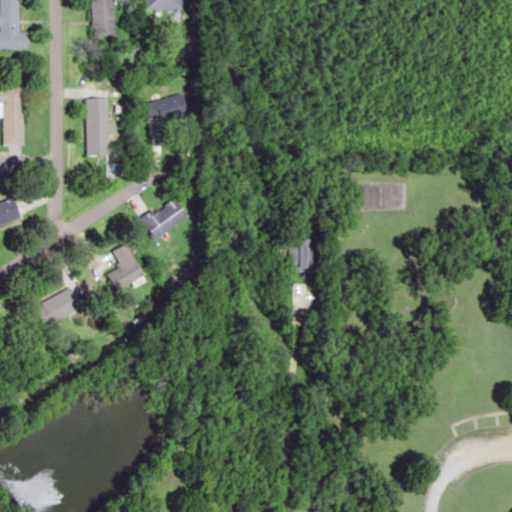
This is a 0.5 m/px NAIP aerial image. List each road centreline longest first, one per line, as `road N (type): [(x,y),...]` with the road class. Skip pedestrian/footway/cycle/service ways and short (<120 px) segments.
road 1 (residential): [(50,239),(49,0)]
road 2 (residential): [(0,271),(153,172)]
